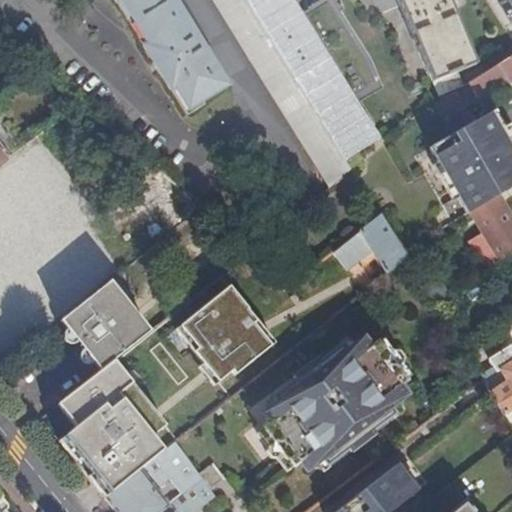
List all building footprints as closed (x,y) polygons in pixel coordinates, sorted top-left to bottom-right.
[(173,0),(113,0),(115,3),(121,0),(147,43),(142,46),(169,89),(174,87),(188,109),(226,85),(173,0)] [(350,170),(345,161),(243,0),(213,0),(330,187),(350,170)] [(243,0),(345,161),(378,140),(290,0),(243,0)] [(398,0),(408,24),(432,82),(455,72),(475,64),(448,0),(398,0)] [(506,85),(511,81),(511,56),(451,94),(460,109),(504,81),(506,85)] [(438,95),(444,93),(461,86),(455,72),(432,82),(438,95)] [(434,105),(443,120),(459,110),(460,109),(451,94),(446,97),(434,105)] [(443,120),(452,135),(474,121),(467,111),(462,114),(459,110),(443,120)] [(467,215),(511,188),(511,153),(490,115),(429,149),(467,215)] [(184,220),(198,204),(138,151),(128,163),(115,179),(137,198),(148,187),(184,220)] [(501,264),(511,257),(511,220),(501,203),(474,220),(492,250),(501,264)] [(388,273),(406,258),(404,254),(379,216),(333,253),(346,270),(373,250),(388,273)] [(479,257),(488,272),(501,264),(492,250),(479,257)] [(421,281),(435,304),(448,296),(434,273),(421,281)] [(131,346),(150,331),(109,281),(59,321),(73,338),(78,334),(105,367),(111,362),(131,346)] [(225,287),(177,327),(196,350),(191,354),(215,384),(229,372),(233,376),(272,344),(225,287)] [(3,289),(0,291),(0,327),(19,313),(3,289)] [(385,356),(376,343),(364,352),(361,347),(350,356),(342,345),(331,354),(330,362),(323,367),(317,358),(293,377),(299,385),(292,390),(284,389),(273,397),(281,408),(270,416),(273,421),(257,434),(266,447),(265,453),(270,459),(276,460),(282,455),(292,468),(303,459),(306,464),(318,455),(325,466),(336,457),(337,449),(344,445),(350,453),(375,434),(368,426),(375,421),(383,422),(393,414),(385,403),(397,395),(394,390),(405,381),(395,369),(389,368),(387,369),(383,364),(385,363),(385,356)] [(511,350),(510,348),(488,361),(493,368),(480,375),(482,379),(511,426),(511,350)] [(176,440),(111,362),(105,367),(42,418),(107,497),(174,442),(176,440)] [(159,511),(171,503),(178,511),(194,511),(215,496),(209,489),(195,470),(174,442),(107,497),(105,499),(115,511),(159,511)] [(195,470),(209,489),(222,479),(208,460),(195,470)] [(472,511),(465,503),(453,511),(472,511)]
